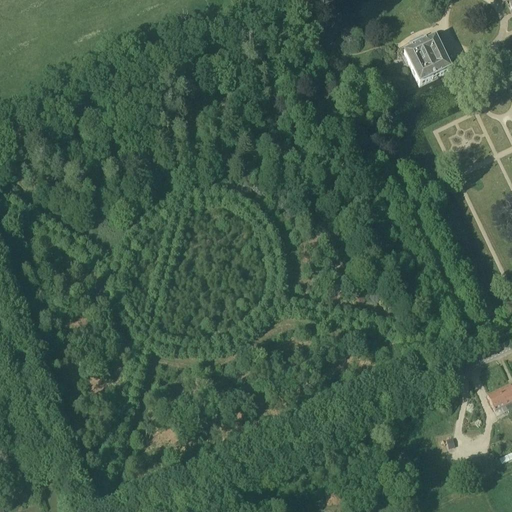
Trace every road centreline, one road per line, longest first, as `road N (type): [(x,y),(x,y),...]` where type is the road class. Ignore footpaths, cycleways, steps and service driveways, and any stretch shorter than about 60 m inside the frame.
road 1 (track): [(0,142),(214,37),(237,45),(294,109),(340,141),(377,147),(479,360)]
road 2 (tertiary): [(165,511),(511,344)]
road 3 (track): [(0,328),(70,511)]
